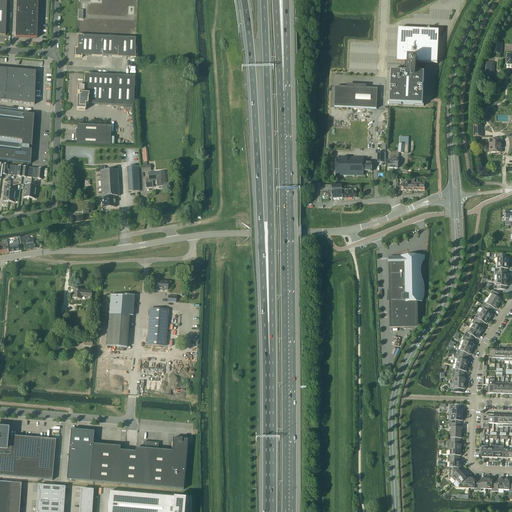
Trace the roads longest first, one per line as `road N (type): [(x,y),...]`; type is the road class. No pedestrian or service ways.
road 1 (motorway): [(288,511),(283,91)]
road 2 (unclassified): [(0,259),(216,233),(347,230),(398,212)]
road 3 (motorway): [(243,0),(269,353)]
road 4 (motorway): [(264,0),(269,353)]
road 5 (track): [(198,222),(217,214),(221,201),(216,0)]
road 6 (secondary): [(395,511),(396,389),(448,292)]
road 7 (unclassified): [(0,221),(53,211),(53,53)]
road 8 (motorway): [(269,353),(269,511)]
road 9 (secondary): [(451,145),(457,64),(488,0)]
road 10 (unclassified): [(0,410),(129,421)]
